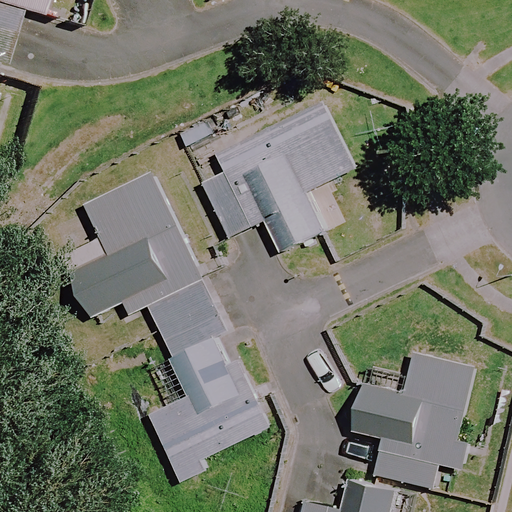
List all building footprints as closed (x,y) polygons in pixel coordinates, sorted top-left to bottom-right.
[(0,0),(0,34),(13,38),(20,14),(39,19),(44,0),(0,0)] [(0,66),(4,67),(13,38),(0,34),(0,66)] [(276,221),(291,252),(337,230),(319,192),(368,168),(335,101),(227,154),(235,172),(212,182),(239,238),(276,221)] [(158,307),(170,331),(226,304),(161,172),(94,205),(119,254),(82,273),(104,317),(135,303),(140,315),(158,307)] [(239,332),(226,304),(170,331),(183,358),(181,360),(198,396),(160,415),(195,482),(219,470),(215,460),(283,428),(250,360),(239,366),(226,338),(239,332)] [(131,330),(121,336),(127,348),(137,342),(131,330)] [(389,432),(381,470),(441,484),(447,459),(469,463),(475,436),(464,434),(482,361),(421,346),(410,387),(370,377),(359,425),(389,432)] [(396,511),(403,486),(354,474),(348,503),(311,495),(307,511),(396,511)]
